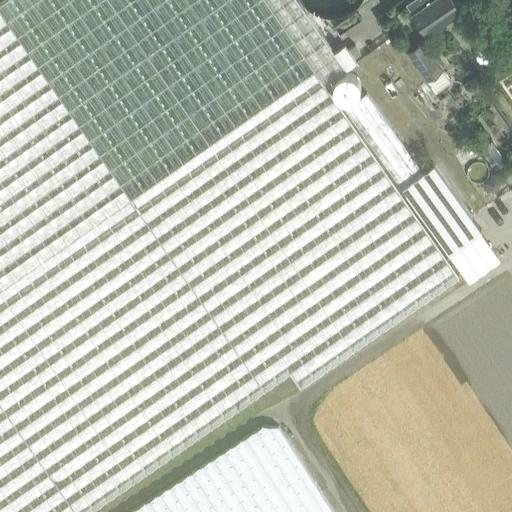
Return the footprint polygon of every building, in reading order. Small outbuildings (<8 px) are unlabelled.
[(2,0),(0,2),(0,511),(84,511),(290,369),(301,384),(458,275),(326,82),(347,67),(335,50),(299,0),(2,0)] [(301,0),(302,1),(306,6),(311,11),(316,14),(324,17),(331,18),(338,18),(345,16),(352,13),(357,9),(361,4),(363,0),(301,0)] [(453,0),(410,0),(406,3),(426,32),(460,9),(453,0)] [(423,39),(408,50),(428,79),(428,78),(437,91),(451,82),(442,69),(443,68),(423,39)] [(362,52),(356,44),(351,48),(357,56),(362,52)] [(403,188),(404,187),(410,195),(411,194),(449,253),(481,229),(436,162),(422,171),(367,92),(346,107),(403,188)] [(447,108),(456,101),(449,92),(440,98),(447,108)] [(492,141),(481,148),(496,169),(506,161),(492,141)] [(495,175),(485,182),(492,192),(499,188),(500,181),(495,175)] [(263,425),(128,511),(333,511),(279,425),(263,425)]
